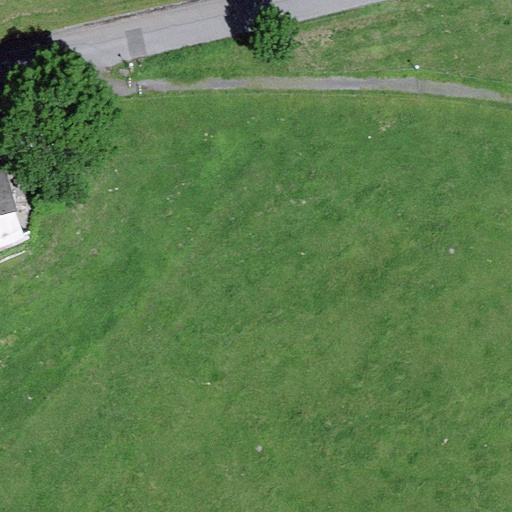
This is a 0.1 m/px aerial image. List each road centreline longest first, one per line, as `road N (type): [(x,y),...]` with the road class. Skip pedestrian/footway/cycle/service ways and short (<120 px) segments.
road 1 (motorway): [(71,0),(451,511)]
road 2 (motorway): [(511,289),(309,0)]
road 3 (residential): [(0,65),(303,0)]
